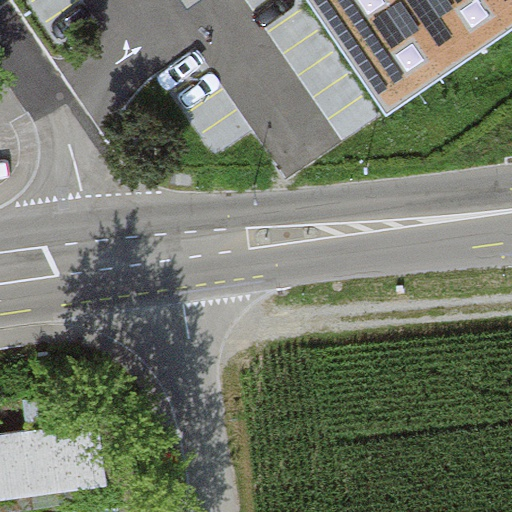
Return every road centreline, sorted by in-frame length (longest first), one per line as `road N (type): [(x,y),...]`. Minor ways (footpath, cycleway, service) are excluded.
road 1 (primary): [(128,261),(511,213)]
road 2 (track): [(214,511),(205,439),(173,343),(128,261)]
road 3 (residential): [(128,261),(55,113),(0,31)]
road 4 (track): [(289,326),(511,306)]
road 5 (primary): [(0,279),(128,261)]
